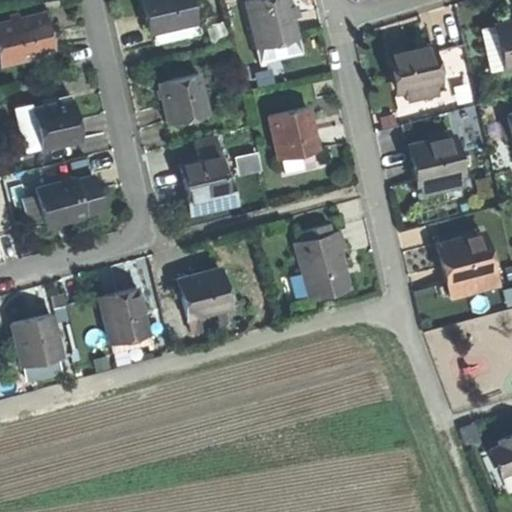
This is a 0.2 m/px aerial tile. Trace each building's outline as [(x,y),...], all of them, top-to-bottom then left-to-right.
[(187,0),(141,0),(144,13),(148,30),(152,29),(192,20),(187,0)] [(247,11),(258,52),(298,41),(295,26),(292,15),(288,0),(247,11)] [(0,60),(1,63),(52,50),(47,30),(42,12),(20,18),(10,21),(0,23),(0,60)] [(8,15),(10,21),(20,18),(18,12),(8,15)] [(297,13),(292,15),(295,26),(300,25),(299,20),(297,13)] [(198,19),(192,20),(152,29),(154,42),(201,32),(198,19)] [(492,24),(493,29),(511,24),(511,19),(506,21),(492,24)] [(488,71),(502,68),(493,29),(492,24),(478,27),(488,71)] [(511,24),(493,29),(502,68),(511,65),(511,24)] [(303,60),(298,41),(258,52),(262,71),(303,60)] [(393,72),(397,90),(402,89),(433,82),(439,81),(430,43),(388,52),(393,72)] [(223,72),(199,78),(207,113),(231,107),(223,72)] [(167,122),(207,113),(199,78),(198,73),(158,82),(162,102),(167,122)] [(435,92),(433,82),(402,89),(405,99),(435,92)] [(42,100),(43,105),(59,102),(58,96),(42,100)] [(41,149),(81,139),(76,119),(72,99),(65,100),(59,102),(43,105),(32,108),(41,149)] [(269,115),(278,157),(317,148),(313,129),(308,107),(269,115)] [(24,152),(41,149),(32,108),(15,112),(24,152)] [(503,139),(511,137),(505,116),(498,117),(503,139)] [(194,139),(199,159),(217,155),(219,154),(215,134),(194,139)] [(410,165),(414,183),(417,183),(457,174),(459,173),(450,134),(444,136),(436,138),(406,145),(410,165)] [(254,148),(232,153),(236,172),(258,167),(254,148)] [(321,168),(317,148),(278,157),(283,176),(321,168)] [(182,182),(186,200),(225,190),(217,155),(199,159),(178,164),(182,182)] [(460,185),(457,174),(417,183),(420,194),(460,185)] [(90,175),(74,179),(83,213),(99,209),(90,175)] [(33,188),(43,226),(62,221),(83,215),(83,213),(74,179),(73,178),(33,188)] [(228,204),(225,190),(186,200),(190,213),(228,204)] [(297,228),(300,239),(331,231),(328,220),(297,228)] [(300,239),(292,242),(306,298),(348,287),(340,258),(337,246),(343,244),(339,229),(331,231),(300,239)] [(440,264),(445,283),(491,271),(481,231),(435,243),(440,264)] [(192,275),(176,279),(186,316),(205,311),(228,305),(218,268),(192,275)] [(495,284),(491,271),(445,283),(448,296),(495,284)] [(111,293),(97,296),(108,342),(140,334),(129,289),(111,293)] [(232,320),(228,305),(205,311),(209,327),(232,320)] [(209,327),(205,311),(186,316),(190,332),(209,327)] [(26,320),(10,324),(20,366),(60,356),(49,314),(26,320)] [(142,344),(140,334),(108,342),(110,351),(142,344)] [(511,478),(511,438),(504,442),(506,446),(495,450),(506,480),(511,478)]
